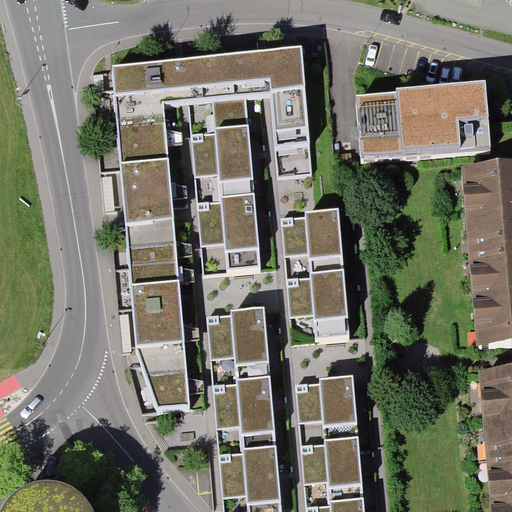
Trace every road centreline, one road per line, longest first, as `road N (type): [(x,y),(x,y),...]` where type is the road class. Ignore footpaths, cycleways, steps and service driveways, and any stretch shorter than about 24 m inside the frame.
road 1 (residential): [(38,32),(274,7),(349,14),(511,57)]
road 2 (unclassified): [(38,32),(84,275),(84,335),(66,385)]
road 3 (residential): [(66,385),(181,511)]
